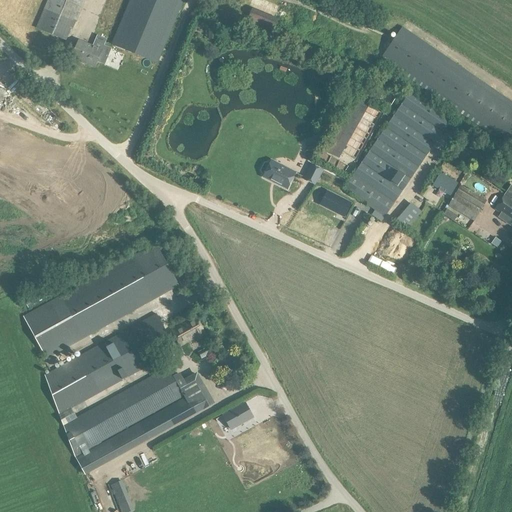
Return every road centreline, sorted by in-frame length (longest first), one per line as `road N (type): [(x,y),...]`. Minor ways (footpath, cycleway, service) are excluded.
road 1 (unclassified): [(500,333),(135,173)]
road 2 (unclassified): [(135,173),(184,229),(303,440),(343,493)]
road 3 (unclassified): [(0,43),(135,173)]
road 4 (unknown): [(121,159),(192,0)]
road 5 (unknown): [(211,273),(61,359)]
